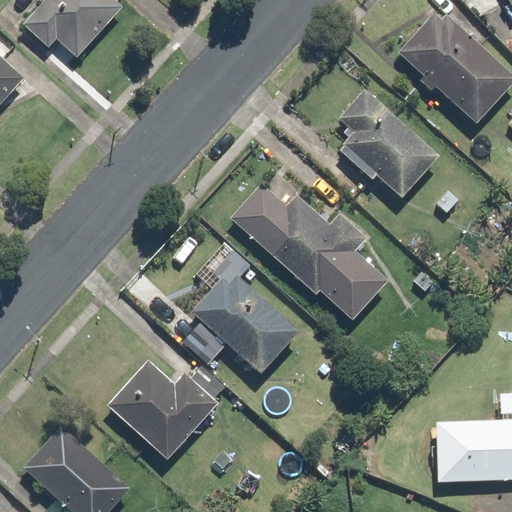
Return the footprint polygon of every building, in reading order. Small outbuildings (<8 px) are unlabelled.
[(119,9),(109,0),(44,0),(21,26),(47,49),(53,41),(74,59),(119,9)] [(431,15),(396,55),(475,125),(511,83),(511,78),(442,17),(438,22),(431,15)] [(0,102),(21,79),(0,60),(0,102)] [(437,157),(363,91),(337,120),(351,133),(339,146),(341,148),(337,152),(370,181),(373,177),(399,200),(437,157)] [(258,185),(227,220),(313,296),(317,292),(351,322),(386,283),(352,253),(363,240),(335,216),(326,226),(294,197),(284,208),(258,185)] [(190,314),(258,374),(296,332),(235,278),(226,287),(219,281),(190,314)] [(144,363),(105,407),(165,460),(215,405),(181,375),(171,386),(144,363)] [(511,422),(434,425),(436,484),(511,481),(511,422)] [(58,429),(21,470),(69,511),(107,511),(127,490),(58,429)]
